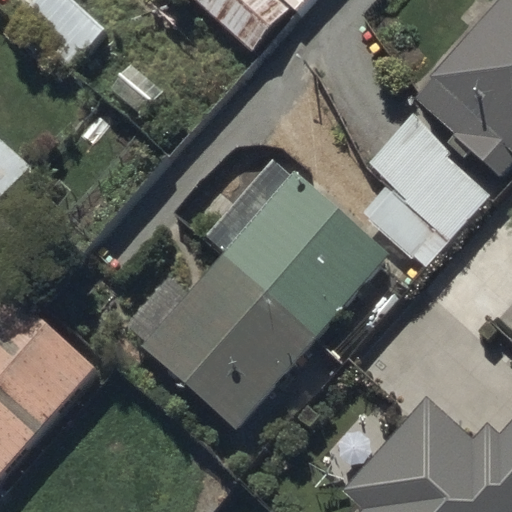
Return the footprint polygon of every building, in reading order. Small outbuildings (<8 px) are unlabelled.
[(59,0),(38,24),(90,71),(114,46),(63,0),(59,0)] [(210,0),(200,12),(264,69),(294,36),(254,0),(210,0)] [(286,0),(281,6),(305,29),(331,0),(286,0)] [(511,199),(511,23),(424,120),(429,125),(377,183),(396,200),(372,228),(435,285),(511,199)] [(156,363),(249,447),(401,281),(307,196),(156,363)] [(135,212),(91,256),(121,286),(165,242),(135,212)] [(0,327),(0,509),(106,393),(15,311),(0,327)] [(511,511),(511,431),(504,440),(491,428),(474,447),(433,410),(357,494),(376,511),(511,511)] [(196,511),(202,477),(167,471),(159,511),(196,511)]
